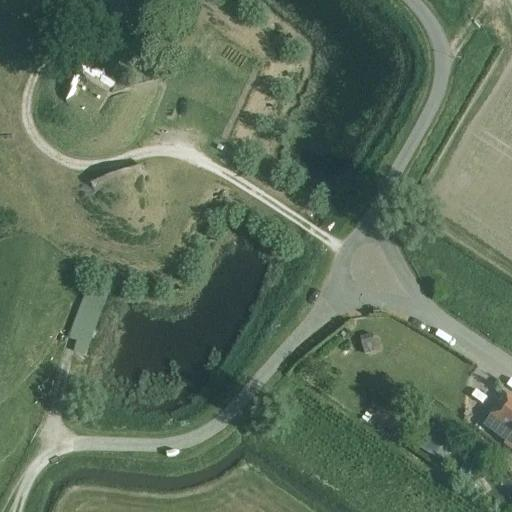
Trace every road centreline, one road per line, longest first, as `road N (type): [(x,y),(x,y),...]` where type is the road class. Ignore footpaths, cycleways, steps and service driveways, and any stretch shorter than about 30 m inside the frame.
road 1 (unclassified): [(30,470),(49,451),(75,442),(181,443),(218,423),(342,293)]
road 2 (unclassified): [(377,225),(444,64),(408,0)]
